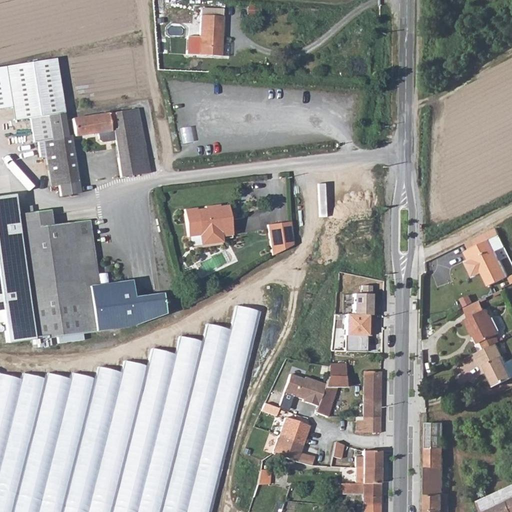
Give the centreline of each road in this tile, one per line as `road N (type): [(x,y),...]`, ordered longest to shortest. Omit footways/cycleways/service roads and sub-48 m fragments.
road 1 (track): [(0,361),(127,349),(296,263),(312,233),(305,163)]
road 2 (tertiary): [(399,511),(404,150)]
road 3 (unclassified): [(404,150),(115,188)]
road 4 (track): [(296,263),(291,312),(241,422),(219,511)]
road 5 (tertiary): [(404,150),(406,0)]
road 6 (unknown): [(401,422),(451,417),(462,511)]
